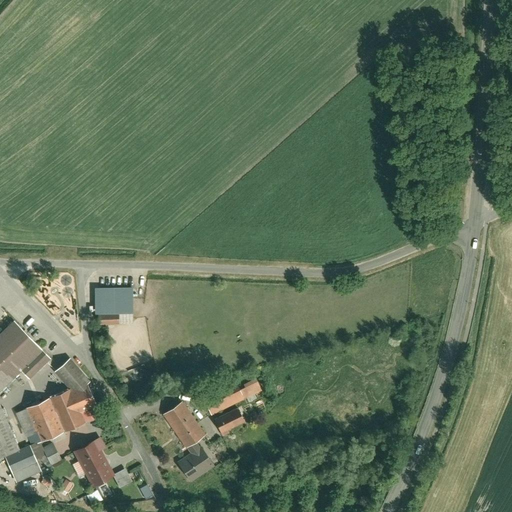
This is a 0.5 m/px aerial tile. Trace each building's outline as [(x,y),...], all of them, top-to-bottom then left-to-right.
[(131,287),(93,287),(93,314),(99,314),(99,326),(117,326),(117,314),(132,314),(131,287)] [(41,350),(11,319),(0,329),(0,387),(19,370),(28,380),(50,359),(48,357),(55,350),(49,343),(41,350)] [(40,337),(45,342),(51,336),(46,331),(40,337)] [(26,435),(29,445),(38,441),(97,418),(83,384),(90,378),(70,356),(52,372),(68,390),(22,408),(32,433),(26,435)] [(215,397),(222,410),(234,404),(260,391),(253,377),(241,384),(242,387),(238,389),(236,386),(215,397)] [(198,444),(197,445),(195,442),(205,436),(180,400),(159,415),(183,450),(185,449),(187,452),(174,461),(189,482),(201,473),(212,466),(213,465),(198,444)] [(220,434),(243,422),(235,407),(212,418),(220,434)] [(29,445),(17,449),(0,408),(0,455),(4,454),(14,481),(48,468),(38,441),(29,445)] [(98,437),(71,451),(90,488),(112,477),(98,451),(104,448),(98,437)] [(51,486),(47,477),(40,480),(44,489),(51,486)] [(72,485),(63,480),(58,490),(67,495),(72,485)] [(106,484),(98,487),(103,498),(111,495),(106,484)] [(141,488),(146,499),(154,495),(149,485),(141,488)] [(98,489),(88,495),(93,505),(103,499),(98,489)]
